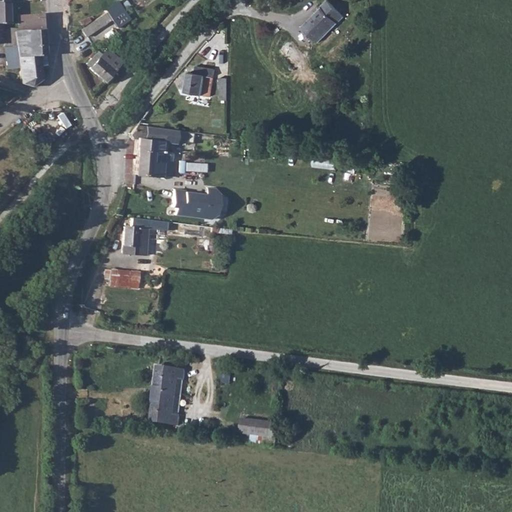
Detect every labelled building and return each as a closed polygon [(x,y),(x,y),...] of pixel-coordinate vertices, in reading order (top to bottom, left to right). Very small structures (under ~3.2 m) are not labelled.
[(306,24),(322,39),(345,15),(330,0),(326,0),(323,3),(324,5),(306,24)] [(0,1),(0,23),(9,24),(8,1),(0,1)] [(84,25),(81,26),(87,35),(120,15),(115,7),(92,19),(91,19),(84,25)] [(18,84),(28,87),(39,81),(39,63),(34,63),(34,55),(44,54),(42,14),(17,15),(17,28),(18,32),(13,32),(15,68),(18,84)] [(81,19),(84,25),(91,19),(88,16),(81,19)] [(4,69),(15,68),(13,32),(18,32),(17,28),(3,28),(4,46),(1,47),(4,69)] [(281,48),(298,63),(305,55),(289,39),(281,48)] [(104,80),(124,59),(110,47),(101,57),(96,53),(86,62),(104,80)] [(39,63),(47,63),(47,54),(44,54),(34,55),(34,63),(39,63)] [(189,90),(213,94),(217,67),(199,64),(197,72),(192,72),(189,90)] [(197,130),(138,124),(132,132),(131,136),(138,137),(136,173),(174,174),(175,157),(170,150),(161,147),(161,142),(182,142),(183,139),(197,139),(197,130)] [(188,189),(177,188),(175,205),(179,206),(178,213),(215,218),(220,213),(223,193),(218,187),(210,186),(209,193),(188,190),(188,189)] [(169,229),(171,220),(137,216),(137,219),(133,219),(132,227),(124,226),(121,252),(146,254),(149,224),(159,224),(158,229),(169,229)] [(108,285),(137,287),(138,273),(104,270),(104,279),(109,279),(108,285)] [(156,389),(184,393),(187,373),(157,370),(156,389)] [(179,427),(184,393),(156,389),(152,424),(179,427)] [(238,433),(273,437),(275,422),(240,418),(238,433)]
